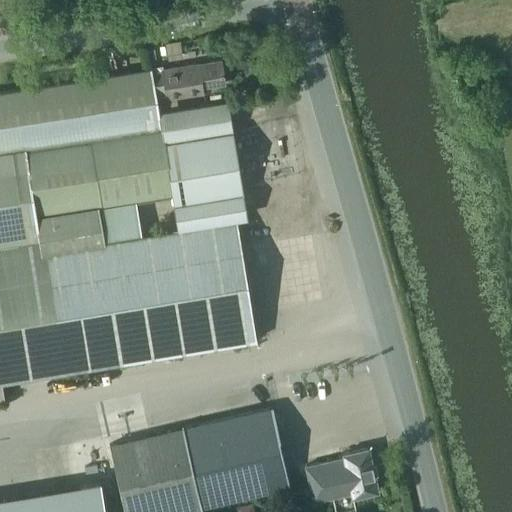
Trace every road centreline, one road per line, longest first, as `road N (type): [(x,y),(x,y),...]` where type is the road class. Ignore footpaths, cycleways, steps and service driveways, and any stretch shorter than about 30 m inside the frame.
road 1 (secondary): [(437,511),(301,0)]
road 2 (unknown): [(0,434),(396,351)]
road 3 (unclassified): [(0,50),(294,0)]
